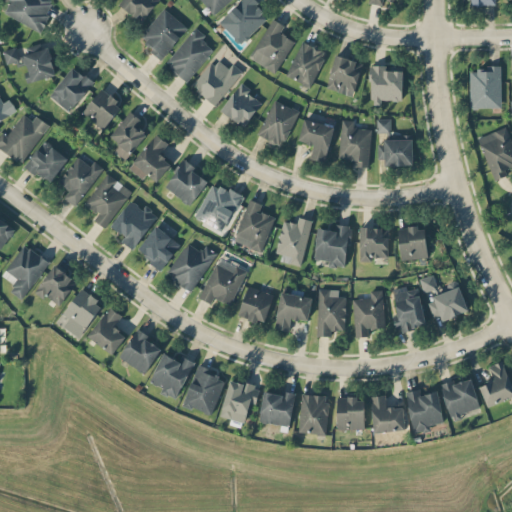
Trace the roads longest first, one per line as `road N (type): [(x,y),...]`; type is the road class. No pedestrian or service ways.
road 1 (residential): [(0,190),(180,323),(292,363),(352,367),(411,358),(511,324)]
road 2 (residential): [(84,28),(225,153),(269,175),(328,197),(455,188)]
road 3 (residential): [(431,0),(446,156),(473,246),(511,322)]
road 4 (residential): [(431,36),(371,34),(297,0)]
